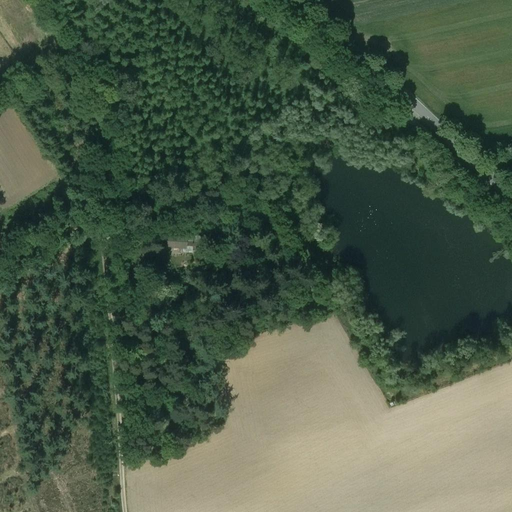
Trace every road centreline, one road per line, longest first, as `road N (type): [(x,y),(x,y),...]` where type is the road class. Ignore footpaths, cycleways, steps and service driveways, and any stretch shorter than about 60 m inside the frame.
road 1 (track): [(126,511),(108,179),(100,80),(83,32),(86,0)]
road 2 (tertiary): [(511,197),(292,0)]
road 3 (track): [(0,253),(74,195),(108,179)]
